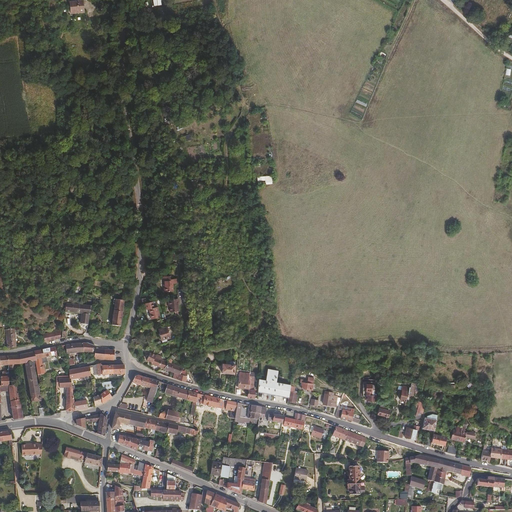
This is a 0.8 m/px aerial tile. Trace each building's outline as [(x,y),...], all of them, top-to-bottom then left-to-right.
[(81,2),(69,3),(70,10),(82,8),(81,2)] [(257,177),(257,181),(266,181),(266,185),(272,184),(272,176),(257,177)] [(171,282),(175,282),(175,277),(169,277),(168,277),(168,279),(162,279),(163,284),(162,284),(162,290),(171,290),(171,282)] [(71,301),(77,302),(81,303),(83,285),(74,284),(73,293),(72,293),(71,301)] [(190,299),(188,292),(181,294),(182,299),(183,302),(190,299)] [(168,305),(168,311),(173,311),(173,309),(177,308),(176,301),(174,301),(174,297),(166,298),(166,305),(168,305)] [(114,303),(111,324),(119,326),(123,300),(112,298),(112,303),(114,303)] [(190,299),(183,302),(187,307),(193,304),(190,299)] [(64,302),(63,310),(81,313),(80,323),(79,327),(85,331),(89,310),(89,305),(77,304),(64,302)] [(194,306),(193,304),(187,307),(185,309),(188,314),(192,311),(191,309),(194,306)] [(152,306),(148,307),(150,318),(158,316),(156,305),(152,306)] [(160,339),(168,336),(165,326),(157,328),(160,339)] [(4,330),(7,348),(15,347),(12,329),(4,330)] [(41,333),(43,341),(55,338),(59,337),(60,330),(41,333)] [(65,344),(65,352),(76,351),(82,351),(81,342),(65,344)] [(81,342),(82,351),(87,352),(93,353),(93,347),(93,345),(86,342),(81,342)] [(43,374),(40,358),(55,355),(54,346),(33,351),(35,360),(37,375),(43,374)] [(103,348),(94,347),(93,358),(103,359),(103,348)] [(103,348),(103,359),(113,359),(113,349),(103,348)] [(7,355),(7,364),(8,369),(14,369),(14,364),(24,362),(29,393),(38,392),(37,385),(36,385),(33,360),(35,360),(33,351),(21,354),(7,355)] [(160,367),(162,368),(166,360),(154,355),(155,354),(149,351),(145,359),(150,361),(150,363),(160,367)] [(166,360),(162,368),(172,372),(177,373),(180,369),(181,366),(166,360)] [(222,373),(235,374),(236,366),(235,366),(235,362),(227,362),(226,365),(223,364),(222,373)] [(99,364),(92,365),(93,374),(124,373),(124,364),(102,365),(99,364)] [(69,377),(69,378),(89,375),(88,367),(68,369),(68,375),(68,377),(69,377)] [(172,375),(171,375),(171,377),(178,379),(184,381),(185,375),(183,374),(183,371),(180,369),(177,373),(177,375),(173,374),(172,375)] [(259,380),(257,394),(286,400),(289,385),(277,383),(278,371),(268,369),(266,381),(259,380)] [(239,386),(247,387),(248,378),(248,375),(248,372),(238,371),(236,386),(233,385),(232,393),(237,394),(239,386)] [(150,402),(158,381),(136,375),(134,376),(130,382),(149,388),(145,400),(150,402)] [(69,377),(68,377),(57,378),(58,387),(66,387),(65,409),(68,411),(75,410),(73,401),(69,378),(69,377)] [(410,387),(408,396),(414,397),(417,384),(411,383),(410,387)] [(187,391),(177,387),(166,384),(164,393),(184,399),(186,399),(187,391)] [(373,384),(366,384),(365,390),(366,391),(366,400),(375,400),(375,394),(374,393),(374,389),(373,389),(373,384)] [(22,418),(16,385),(11,385),(8,385),(9,391),(10,405),(13,419),(22,418)] [(407,402),(408,396),(410,387),(403,385),(400,400),(407,402)] [(326,388),(325,395),(335,399),(336,396),(336,393),(334,393),(334,390),(326,388)] [(294,402),(296,392),(288,390),(286,400),(294,402)] [(111,396),(106,391),(99,395),(101,403),(111,396)] [(195,402),(196,393),(187,391),(186,399),(195,402)] [(40,400),(38,392),(29,393),(31,402),(40,400)] [(224,400),(200,394),(199,402),(222,409),(224,400)] [(334,403),(335,399),(325,395),(320,394),(319,400),(319,402),(334,405),(334,403)] [(101,403),(99,395),(92,397),(94,405),(101,403)] [(85,399),(73,401),(75,410),(87,407),(85,399)] [(248,405),(241,404),(239,414),(247,415),(248,405)] [(260,407),(250,405),(249,415),(248,418),(256,419),(257,414),(259,414),(259,413),(260,407)] [(353,408),(337,405),(333,415),(336,416),(355,421),(357,415),(352,413),(353,408)] [(377,415),(389,418),(391,411),(379,408),(377,415)] [(178,421),(180,413),(165,411),(158,413),(156,416),(157,417),(163,418),(170,419),(171,420),(178,421)] [(134,425),(136,416),(114,412),(111,420),(110,428),(115,428),(119,427),(120,422),(134,425)] [(76,424),(85,428),(84,420),(99,421),(97,433),(104,436),(106,418),(100,413),(75,418),(76,424)] [(281,423),(283,416),(267,414),(266,421),(281,423)] [(301,429),(302,422),(304,415),(299,414),(297,421),(293,420),(292,427),(301,429)] [(145,418),(136,416),(134,425),(143,427),(145,418)] [(422,427),(433,429),(436,419),(425,417),(424,416),(422,427)] [(292,427),(293,420),(284,418),(283,425),(292,427)] [(153,430),(156,420),(149,419),(147,429),(153,430)] [(164,432),(167,423),(161,422),(159,431),(164,432)] [(175,431),(177,425),(167,423),(164,432),(175,434),(175,431)] [(410,439),(416,441),(420,427),(414,425),(413,429),(410,439)] [(323,440),(326,432),(313,427),(311,433),(310,435),(323,440)] [(344,440),(348,432),(335,427),(332,435),(344,440)] [(413,429),(407,427),(404,438),(410,439),(413,429)] [(466,428),(462,427),(462,431),(460,442),(465,443),(466,438),(474,440),(476,433),(466,431),(466,428)] [(451,440),(460,442),(462,431),(453,429),(451,440)] [(2,431),(3,440),(10,439),(10,437),(9,430),(2,431)] [(358,446),(362,437),(348,432),(344,440),(358,446)] [(122,444),(123,436),(116,434),(115,440),(117,441),(117,442),(119,443),(122,444)] [(432,443),(446,446),(448,437),(434,434),(433,439),(432,443)] [(136,448),(138,439),(123,436),(122,444),(128,447),(129,447),(136,450),(136,448)] [(21,455),(40,453),(40,444),(36,444),(36,443),(28,443),(27,444),(20,444),(21,455)] [(447,452),(457,455),(458,447),(449,444),(447,452)] [(492,456),(500,457),(500,447),(490,446),(490,450),(488,461),(491,462),(492,456)] [(99,466),(100,457),(66,447),(63,456),(68,457),(69,454),(78,457),(84,459),(83,461),(99,466)] [(113,462),(114,452),(108,449),(107,451),(105,470),(117,472),(118,463),(117,462),(117,464),(113,464),(114,462),(113,462)] [(488,461),(490,450),(481,449),(479,459),(480,459),(481,458),(487,460),(487,461),(488,461)] [(386,463),(386,456),(387,456),(388,451),(377,450),(377,462),(386,463)] [(436,470),(439,460),(419,455),(409,457),(409,463),(414,462),(430,467),(427,480),(429,480),(433,482),(434,476),(436,470)] [(228,457),(228,456),(225,456),(222,456),(222,458),(221,461),(230,462),(239,464),(239,467),(238,467),(236,479),(237,479),(236,485),(223,479),(223,476),(219,475),(217,484),(236,492),(240,494),(241,488),(243,474),(245,464),(246,460),(230,458),(228,457)] [(172,459),(170,464),(176,467),(191,473),(192,468),(172,459)] [(439,460),(436,470),(444,472),(445,470),(452,472),(454,464),(439,460)] [(219,473),(221,463),(212,461),(209,473),(219,475),(219,473)] [(228,474),(230,462),(221,461),(221,463),(219,473),(228,474)] [(270,473),(271,462),(264,462),(263,472),(270,473)] [(128,469),(129,464),(118,463),(117,472),(131,473),(131,471),(133,472),(133,469),(132,469),(128,469)] [(147,488),(151,468),(143,464),(142,470),(143,471),(141,486),(140,488),(147,488)] [(251,475),(252,465),(245,464),(243,474),(251,475)] [(469,476),(470,468),(454,464),(452,472),(469,476)] [(359,480),(359,466),(349,465),(349,471),(347,471),(347,475),(349,475),(349,480),(359,480)] [(305,481),(307,470),(295,468),(293,479),(305,481)] [(444,478),(445,473),(444,472),(436,470),(434,476),(444,478)] [(265,505),(270,473),(263,472),(258,502),(265,505)] [(174,477),(166,474),(165,489),(174,489),(174,477)] [(252,490),(254,479),(250,479),(251,475),(243,474),(241,488),(252,490)] [(434,476),(433,482),(430,491),(434,492),(437,483),(442,484),(444,478),(434,476)] [(415,479),(409,477),(409,481),(408,485),(414,487),(422,489),(424,481),(416,479),(415,479)] [(500,478),(494,477),(493,486),(501,486),(501,490),(504,490),(505,490),(505,486),(504,486),(504,479),(500,478)] [(359,487),(359,480),(349,480),(347,480),(347,490),(349,490),(349,494),(359,494),(359,492),(363,492),(363,487),(359,487)] [(120,488),(114,484),(113,498),(114,511),(118,511),(118,510),(123,510),(122,496),(120,488)] [(179,491),(150,490),(149,496),(161,497),(161,499),(179,500),(179,496),(182,496),(182,493),(179,492),(179,491)] [(221,497),(206,490),(204,499),(206,500),(205,503),(215,508),(221,497)] [(198,510),(201,495),(191,493),(188,508),(188,509),(193,509),(198,510)] [(113,511),(113,506),(112,500),(112,498),(105,497),(105,511),(113,511)] [(223,498),(221,497),(215,508),(224,511),(225,506),(225,499),(223,498)] [(236,511),(238,504),(225,499),(225,506),(232,509),(231,511),(236,511)] [(79,501),(79,510),(86,510),(90,510),(94,510),(98,510),(98,501),(79,501)] [(316,511),(316,509),(298,502),(296,508),(304,511),(316,511)]
